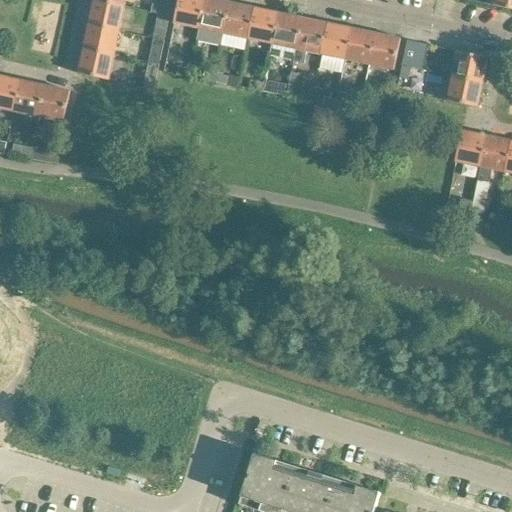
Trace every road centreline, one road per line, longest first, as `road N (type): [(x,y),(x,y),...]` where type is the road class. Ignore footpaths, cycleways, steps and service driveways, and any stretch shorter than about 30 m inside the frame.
road 1 (unclassified): [(187,511),(223,398),(248,397),(511,482)]
road 2 (residential): [(328,0),(511,39)]
road 3 (unclassified): [(170,511),(3,460),(0,469)]
